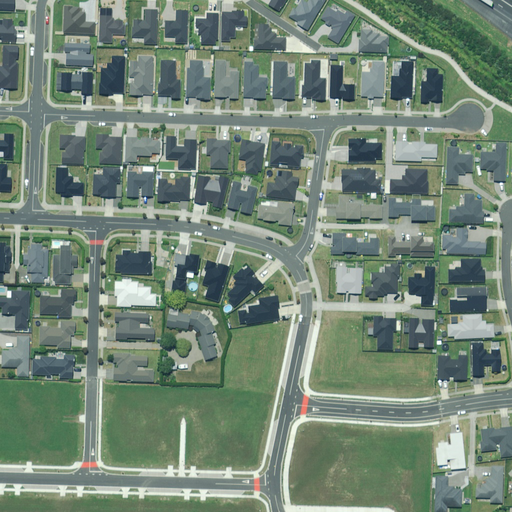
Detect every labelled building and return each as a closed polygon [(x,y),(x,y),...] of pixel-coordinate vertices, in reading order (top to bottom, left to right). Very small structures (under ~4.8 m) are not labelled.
[(0,0),(0,9),(14,10),(14,0),(0,0)] [(271,0),(269,5),(279,11),(282,6),(282,7),(286,0),(271,0)] [(297,24),(307,30),(325,0),(309,0),(307,3),(301,0),(296,9),(294,8),(289,16),(298,22),(297,24)] [(337,43),(354,16),(345,11),(344,13),(330,5),(322,19),(324,20),(323,22),(333,28),(327,37),(337,43)] [(112,9),(100,8),(99,42),(112,43),(112,34),(124,34),(125,25),(122,25),(122,21),(115,20),(115,18),(112,18),(112,9)] [(156,44),(157,10),(145,9),(145,21),(134,20),(134,27),(132,27),(132,37),(145,37),(144,44),(156,44)] [(187,43),(188,11),(176,10),(176,22),(165,21),(165,36),(176,37),(176,42),(187,43)] [(243,16),(243,11),(232,11),(232,13),(223,12),(222,41),(230,41),(230,37),(235,37),(236,26),(246,27),(246,16),(243,16)] [(202,34),(201,45),(215,45),(215,40),(218,40),(219,14),(207,13),(207,19),(196,19),(196,28),(199,28),(198,34),(202,34)] [(0,25),(0,38),(2,38),(2,41),(16,41),(16,30),(14,29),(14,26),(12,26),(12,20),(3,20),(3,26),(0,25)] [(255,40),(254,49),(285,50),(286,38),(276,38),(276,33),(271,33),(271,28),(268,28),(268,25),(260,24),(259,40),(255,40)] [(359,39),(358,52),(387,53),(387,45),(388,45),(388,37),(379,36),(379,34),(372,33),(372,30),(361,30),(361,39),(359,39)] [(90,44),(65,44),(65,52),(71,52),(71,54),(67,54),(66,65),(93,66),(93,55),(86,55),(86,52),(89,53),(90,44)] [(0,87),(16,89),(18,46),(4,46),(3,67),(0,66),(0,87)] [(124,93),(125,57),(112,56),(112,64),(107,64),(107,68),(101,68),(101,83),(100,83),(99,94),(113,95),(113,93),(124,93)] [(138,62),(130,62),(130,77),(135,77),(135,84),(130,84),(130,96),(143,96),(143,95),(152,95),(154,57),(139,56),(138,62)] [(177,61),(162,60),(161,83),(159,83),(158,95),(172,96),(171,98),(180,99),(181,80),(176,80),(177,61)] [(202,61),(190,60),(189,68),(187,68),(186,97),(197,97),(196,99),(210,100),(211,78),(203,77),(203,68),(202,68),(202,61)] [(225,61),(216,60),(214,97),(226,98),(226,99),(238,99),(239,72),(230,72),(230,77),(225,77),(225,61)] [(312,64),(305,64),(304,85),(302,85),(301,97),(312,98),(312,99),(325,100),(326,79),(320,78),(320,61),(312,60),(312,64)] [(370,72),(362,72),(361,96),(368,97),(368,98),(373,98),(373,97),(383,97),(384,62),(372,61),(372,68),(370,68),(370,72)] [(412,98),(413,61),(401,61),(401,69),(400,69),(399,76),(391,76),(390,98),(403,99),(403,98),(412,98)] [(253,62),(245,62),(243,97),(254,97),(254,99),(265,99),(266,87),(267,87),(268,77),(258,77),(259,65),(253,65),(253,62)] [(287,63),(274,62),(273,97),(282,98),(282,99),(294,99),(295,77),(287,77),(287,63)] [(343,66),(331,65),(329,97),(342,98),(342,99),(354,99),(355,85),(342,84),(343,66)] [(421,82),(421,102),(431,102),(431,101),(442,101),(442,75),(438,75),(438,69),(427,69),(427,82),(421,82)] [(72,73),(62,73),(61,91),(72,91),(72,89),(82,90),(81,94),(92,94),(92,73),(82,73),(82,76),(72,75),(72,73)] [(13,160),(14,135),(5,134),(4,142),(0,141),(0,152),(4,153),(3,159),(13,160)] [(108,135),(96,135),(96,149),(103,149),(103,153),(100,153),(99,164),(121,164),(122,138),(108,138),(108,135)] [(63,153),(62,163),(83,164),(83,150),(85,150),(85,138),(75,137),(60,136),(60,149),(66,149),(66,153),(63,153)] [(176,137),(166,137),(165,159),(178,159),(178,169),(190,170),(190,169),(195,169),(196,141),(184,140),(184,147),(175,147),(176,137)] [(126,138),(125,162),(137,162),(137,156),(152,156),(152,153),(160,153),(160,141),(152,141),(152,139),(141,138),(141,141),(137,141),(137,138),(126,138)] [(217,139),(207,139),(206,155),(211,155),(210,168),(227,169),(228,152),(229,152),(230,141),(217,141),(217,139)] [(245,173),(257,175),(258,170),(260,171),(265,144),(242,140),(239,159),(246,160),(245,165),(246,166),(245,173)] [(382,140),(348,140),(348,161),(381,162),(382,140)] [(437,141),(395,140),(395,161),(422,162),(422,157),(437,158),(437,141)] [(271,142),(270,165),(278,166),(279,163),(288,163),(287,167),(300,167),(300,157),(302,158),(303,146),(295,145),(295,148),(291,148),(291,144),(284,143),(284,147),(280,147),(280,143),(271,142)] [(505,182),(507,143),(496,143),(495,153),(481,153),(480,168),(487,168),(487,170),(494,171),(494,181),(505,182)] [(459,148),(447,147),(446,184),(457,184),(458,173),(465,174),(465,172),(472,172),(472,155),(458,155),(459,148)] [(6,178),(7,165),(0,164),(0,191),(10,192),(11,178),(6,178)] [(68,169),(57,168),(56,193),(60,193),(60,196),(72,196),(72,195),(83,195),(83,183),(72,183),(73,177),(68,177),(68,169)] [(94,175),(93,195),(101,195),(100,197),(115,198),(116,183),(119,183),(120,169),(103,168),(103,175),(94,175)] [(342,182),(342,192),(381,192),(381,181),(375,181),(375,171),(371,170),(371,169),(357,169),(357,170),(342,170),(341,182),(342,182)] [(390,180),(390,193),(428,194),(428,181),(427,181),(427,170),(406,170),(405,176),(403,176),(403,180),(390,180)] [(136,172),(128,172),(127,197),(139,198),(139,187),(142,187),(142,196),(153,196),(154,173),(142,172),(142,175),(136,174),(136,172)] [(267,183),(266,196),(295,199),(296,187),(297,187),(298,178),(291,177),(292,173),(282,172),(282,177),(276,177),(275,184),(267,183)] [(212,207),(221,209),(229,179),(220,176),(219,182),(210,180),(211,177),(198,175),(194,203),(206,204),(207,201),(213,202),(212,207)] [(189,200),(190,178),(181,177),(181,180),(175,179),(175,185),(167,185),(167,180),(158,179),(157,201),(169,202),(169,201),(179,201),(179,200),(189,200)] [(250,215),(257,189),(248,186),(247,192),(239,190),(241,184),(233,182),(227,208),(237,211),(239,203),(242,204),(240,212),(250,215)] [(449,210),(449,223),(483,224),(484,211),(482,211),(482,201),(474,201),(474,194),(464,194),(464,207),(456,207),(456,210),(449,210)] [(349,197),(339,197),(339,207),(336,207),(336,219),(346,219),(346,220),(360,220),(360,217),(369,217),(369,219),(382,219),(382,206),(360,206),(360,205),(349,204),(349,197)] [(395,198),(389,198),(388,217),(398,217),(398,215),(411,215),(411,221),(434,221),(435,207),(421,207),(421,199),(412,199),(412,203),(395,203),(395,198)] [(259,206),(258,219),(263,219),(263,221),(275,222),(275,221),(279,221),(278,224),(291,226),(294,205),(278,203),(277,208),(259,206)] [(447,250),(447,254),(485,255),(486,243),(467,242),(467,230),(457,230),(456,238),(451,238),(451,236),(443,236),(443,250),(447,250)] [(331,247),(330,255),(343,255),(343,252),(356,253),(356,255),(378,255),(378,239),(370,239),(370,243),(356,243),(356,239),(345,239),(345,234),(332,234),(332,247),(331,247)] [(0,282),(3,283),(3,272),(9,273),(9,262),(11,262),(11,252),(10,252),(10,247),(6,247),(6,244),(0,243),(0,282)] [(31,250),(28,250),(28,255),(23,255),(23,265),(27,265),(27,273),(31,273),(31,283),(43,284),(44,278),(47,278),(48,250),(41,250),(41,246),(31,245),(31,250)] [(60,256),(53,256),(52,280),(55,280),(55,284),(70,285),(71,274),(73,274),(73,267),(77,267),(77,256),(70,256),(70,247),(60,246),(60,256)] [(171,272),(169,286),(182,288),(183,278),(180,277),(182,266),(193,267),(195,252),(175,250),(174,255),(172,255),(171,266),(173,266),(172,272),(171,272)] [(116,256),(115,272),(121,272),(121,274),(151,275),(152,263),(150,263),(150,253),(138,253),(138,254),(130,254),(130,252),(122,251),(122,256),(116,256)] [(217,297),(228,263),(207,256),(202,270),(204,271),(201,280),(208,282),(204,293),(217,297)] [(448,270),(448,282),(484,281),(484,271),(480,271),(480,260),(460,260),(460,268),(455,268),(455,270),(448,270)] [(369,296),(369,299),(377,299),(377,296),(387,296),(387,293),(397,294),(397,279),(399,279),(400,265),(391,265),(391,268),(384,268),(384,274),(372,274),(371,287),(365,287),(365,296),(369,296)] [(433,306),(434,267),(425,267),(425,278),(422,278),(422,274),(415,274),(415,278),(408,278),(408,294),(415,294),(415,295),(421,295),(421,306),(433,306)] [(228,301),(234,307),(252,291),(255,294),(263,287),(253,276),(255,275),(248,268),(244,272),(242,269),(233,277),(237,281),(233,284),(235,287),(227,294),(231,298),(228,301)] [(347,268),(336,268),(336,283),(337,283),(337,294),(361,295),(361,270),(350,270),(350,274),(347,274),(347,268)] [(118,297),(117,307),(130,307),(130,306),(155,307),(155,296),(150,296),(150,289),(138,289),(138,284),(131,284),(131,281),(122,281),(122,283),(115,283),(114,297),(118,297)] [(450,301),(450,311),(486,311),(486,288),(456,288),(456,297),(467,297),(467,301),(450,301)] [(50,297),(40,297),(39,314),(58,315),(58,318),(71,318),(71,305),(73,305),(73,300),(76,301),(76,291),(61,290),(61,299),(50,298),(50,297)] [(15,330),(26,330),(27,320),(28,320),(29,293),(12,293),(11,299),(0,298),(0,307),(2,307),(2,315),(16,316),(15,330)] [(246,322),(246,325),(279,319),(277,308),(278,308),(276,297),(259,300),(260,305),(248,307),(248,310),(238,312),(240,323),(246,322)] [(188,329),(189,324),(194,326),(193,328),(198,332),(200,332),(200,335),(197,336),(204,360),(219,356),(215,344),(217,343),(215,339),(219,338),(212,322),(211,320),(213,318),(205,312),(192,310),(191,314),(190,314),(178,313),(178,315),(169,314),(167,326),(188,329)] [(148,314),(115,313),(115,322),(120,322),(119,328),(115,328),(114,340),(154,341),(154,329),(139,329),(140,324),(148,324),(148,314)] [(455,337),(455,340),(494,338),(493,325),(486,325),(486,322),(481,322),(481,315),(463,316),(463,325),(447,326),(448,337),(455,337)] [(383,317),(374,317),(374,337),(378,337),(378,350),(392,350),(392,332),(395,332),(396,320),(383,320),(383,317)] [(433,348),(434,320),(422,320),(422,325),(419,325),(419,319),(410,319),(409,349),(417,349),(418,341),(424,341),(424,348),(433,348)] [(40,328),(39,345),(57,346),(57,349),(70,349),(70,336),(75,337),(75,323),(61,322),(60,329),(50,329),(50,328),(40,328)] [(17,377),(28,378),(29,338),(17,337),(16,349),(13,349),(13,350),(9,350),(9,352),(2,352),(2,368),(17,368),(17,377)] [(483,343),(472,343),(473,377),(484,377),(484,366),(491,366),(491,373),(500,373),(500,351),(491,351),(491,355),(486,355),(486,350),(483,350),(483,343)] [(114,369),(114,381),(154,382),(154,372),(137,371),(137,366),(147,367),(147,357),(130,357),(130,355),(113,354),(113,363),(119,363),(118,369),(114,369)] [(33,360),(32,376),(50,376),(50,375),(59,375),(59,379),(72,379),(73,366),(74,366),(74,357),(64,356),(64,360),(56,360),(57,359),(40,358),(40,360),(33,360)] [(450,356),(438,356),(437,380),(449,380),(449,377),(453,377),(453,380),(466,381),(467,357),(458,356),(458,361),(450,360),(450,356)] [(511,450),(511,430),(511,427),(481,431),(482,442),(480,442),(481,452),(496,450),(495,445),(499,444),(500,458),(511,456),(511,454),(511,451),(511,450)] [(465,469),(461,434),(450,436),(451,446),(447,447),(447,443),(438,444),(439,449),(436,449),(438,466),(446,465),(446,461),(449,461),(451,471),(465,469)] [(502,504),(503,467),(491,466),(491,477),(489,477),(488,480),(485,480),(485,485),(482,485),(482,489),(476,489),(475,498),(490,499),(490,504),(502,504)] [(435,476),(434,511),(446,511),(446,507),(461,508),(461,490),(454,490),(454,488),(447,487),(447,477),(435,476)] [(84,511),(88,508),(79,499),(70,509),(58,497),(46,510),(47,511),(46,511),(84,511)]
